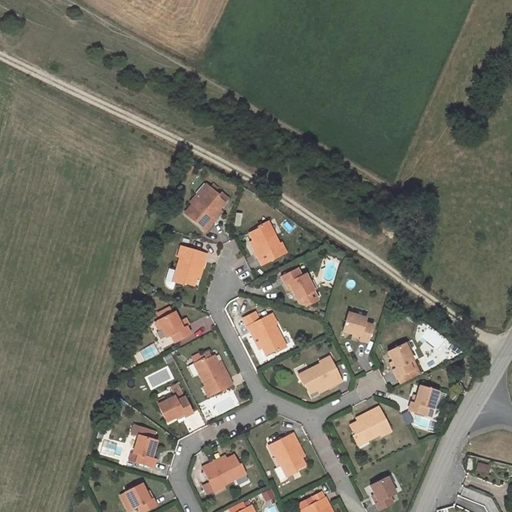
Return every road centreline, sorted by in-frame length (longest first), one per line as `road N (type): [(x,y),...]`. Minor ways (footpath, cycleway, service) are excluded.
road 1 (track): [(0,49),(246,173),(506,351)]
road 2 (residential): [(192,511),(177,477),(187,448),(272,402)]
road 3 (residential): [(272,402),(255,389),(215,305),(226,271)]
road 4 (unclassified): [(477,400),(423,511)]
